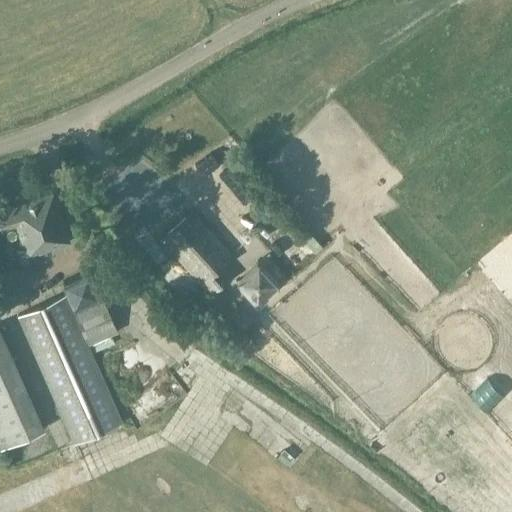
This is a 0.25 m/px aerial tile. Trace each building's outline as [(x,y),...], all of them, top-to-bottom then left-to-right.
[(0,212),(0,226),(2,232),(16,227),(23,250),(19,251),(21,256),(37,251),(38,253),(68,242),(52,195),(0,212)] [(230,254),(193,211),(193,210),(161,238),(200,282),(210,293),(219,284),(210,273),(230,254)] [(236,281),(256,303),(277,283),(259,262),(236,281)] [(63,284),(61,284),(65,294),(16,315),(73,443),(121,422),(92,354),(121,342),(118,332),(103,300),(67,315),(64,309),(74,306),(97,296),(96,294),(98,293),(88,272),(85,273),(84,270),(63,280),(65,283),(63,284)] [(214,308),(205,319),(217,328),(226,316),(214,308)] [(0,448),(44,429),(0,330),(0,448)]
